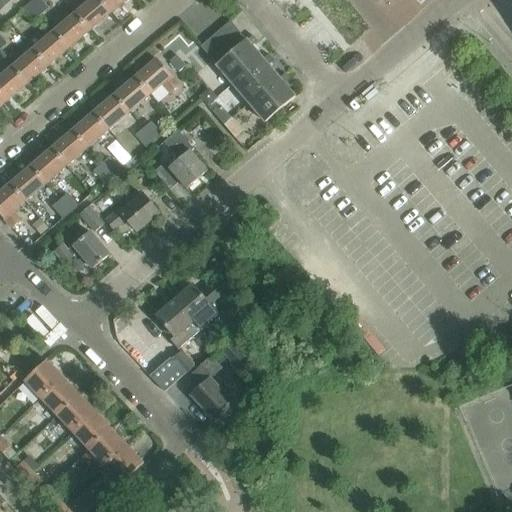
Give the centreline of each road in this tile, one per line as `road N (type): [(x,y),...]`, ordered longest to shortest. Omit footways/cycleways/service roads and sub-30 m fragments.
road 1 (residential): [(80,326),(342,104)]
road 2 (residential): [(110,511),(185,441),(80,326)]
road 3 (residential): [(177,0),(0,148)]
road 4 (residential): [(342,104),(466,0)]
road 5 (residential): [(342,104),(258,0)]
